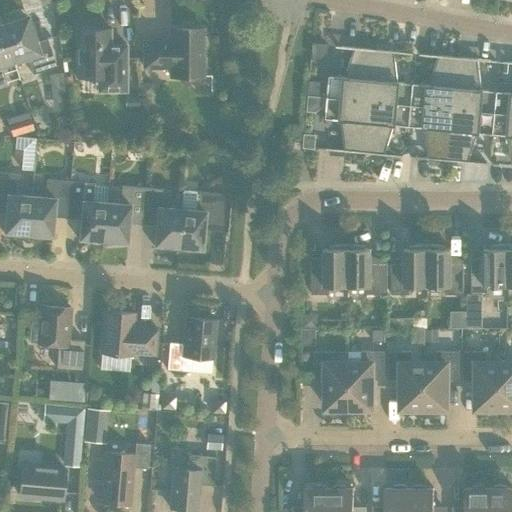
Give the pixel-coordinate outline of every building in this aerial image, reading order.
[(2,27),(13,61),(26,57),(32,75),(56,67),(47,40),(34,44),(26,19),(2,27)] [(13,61),(2,27),(0,27),(0,85),(7,83),(1,65),(13,61)] [(76,78),(99,78),(99,92),(126,92),(126,46),(110,46),(110,30),(94,30),(92,28),(83,28),(81,30),(76,30),(76,78)] [(144,69),(170,69),(170,77),(203,77),(203,50),(207,46),(208,42),(207,38),(203,34),(203,30),(170,30),(170,45),(162,45),(162,43),(144,43),(144,69)] [(329,76),(327,98),(370,102),(375,50),(355,48),(346,78),(329,76)] [(370,102),(412,106),(414,84),(398,83),(394,52),(375,50),(370,102)] [(412,106),(453,110),(458,58),(438,56),(429,85),(414,84),(412,106)] [(453,110),(495,114),(497,92),(482,90),(478,60),(458,58),(453,110)] [(49,75),(52,95),(66,93),(63,73),(49,75)] [(321,81),(310,80),(308,96),(319,97),(321,81)] [(511,93),(497,92),(495,114),(511,115),(511,93)] [(319,97),(308,96),(307,111),(317,112),(323,107),(324,98),(319,97)] [(345,152),(365,154),(370,102),(327,98),(325,120),(342,121),(345,152)] [(370,102),(365,154),(385,155),(394,126),(410,127),(412,106),(370,102)] [(412,106),(410,127),(425,129),(429,160),(448,161),(453,110),(412,106)] [(493,135),(495,114),(453,110),(448,161),(468,163),(477,134),(493,135)] [(511,115),(495,114),(493,135),(509,137),(511,165),(511,115)] [(7,119),(0,121),(0,122),(5,134),(11,131),(13,136),(36,129),(31,115),(9,123),(7,119)] [(154,135),(166,142),(173,129),(160,123),(154,135)] [(123,137),(131,146),(144,133),(135,124),(123,137)] [(303,147),(315,148),(316,135),(304,134),(303,147)] [(23,137),(11,136),(10,167),(22,167),(23,137)] [(500,140),(485,140),(485,154),(499,154),(500,140)] [(85,143),(75,142),(74,153),(80,153),(85,149),(85,143)] [(3,234),(28,239),(31,197),(18,196),(19,175),(0,173),(0,207),(7,208),(5,233),(3,232),(3,234)] [(31,197),(28,239),(53,238),(53,237),(52,237),(54,212),(68,213),(70,182),(46,180),(45,198),(31,197)] [(78,240),(103,246),(106,203),(93,202),(94,184),(70,182),(68,213),(82,214),(80,239),(78,239),(78,240)] [(120,205),(106,203),(103,246),(128,244),(128,243),(127,243),(129,218),(143,219),(145,188),(121,186),(120,205)] [(153,246),(178,252),(181,210),(168,209),(169,190),(145,188),(143,219),(157,221),(155,245),(154,245),(153,246)] [(181,210),(178,252),(203,251),(203,249),(202,249),(204,225),(228,227),(230,195),(197,192),(196,193),(183,192),(181,210)] [(347,287),(347,244),(329,246),(329,249),(324,250),(324,263),(311,263),(312,295),(330,295),(330,287),(347,287)] [(347,244),(347,287),(349,287),(349,299),(363,299),(367,295),(387,295),(387,263),(371,263),(371,249),(365,249),(365,246),(347,244)] [(427,287),(427,244),(409,246),(409,249),(404,249),(404,263),(391,263),(391,295),(410,295),(410,287),(427,287)] [(427,244),(427,287),(445,287),(445,295),(463,295),(463,263),(451,263),(451,249),(445,249),(445,246),(427,244)] [(507,287),(507,244),(489,246),(489,249),(484,249),(484,263),(471,263),(471,295),(490,295),(493,299),(504,299),(508,295),(508,287),(507,287)] [(68,340),(71,309),(41,306),(40,323),(32,322),(30,342),(38,343),(38,344),(58,346),(56,369),(82,371),(84,342),(68,340)] [(105,311),(100,367),(130,370),(131,354),(155,356),(157,330),(133,328),(135,314),(105,311)] [(468,313),(468,329),(482,329),(482,313),(468,313)] [(316,327),(316,318),(312,314),(303,314),(303,327),(316,327)] [(186,318),(184,345),(169,344),(167,370),(191,372),(192,357),(213,359),(216,321),(186,318)] [(412,329),(414,329),(414,319),(388,319),(388,329),(412,329)] [(358,327),(358,343),(369,343),(370,327),(358,327)] [(314,344),(314,329),(301,329),(301,344),(314,344)] [(424,329),(414,329),(412,329),(412,345),(424,345),(424,341),(424,329)] [(424,329),(424,341),(438,341),(438,329),(428,329),(424,329)] [(373,342),(385,342),(385,330),(373,330),(373,342)] [(346,414),(349,414),(349,363),(349,352),(314,352),(314,380),(326,380),(326,409),(329,409),(329,412),(346,414)] [(349,363),(349,414),(352,414),(369,412),(369,409),(372,409),(372,380),(385,380),(385,352),(362,352),(362,363),(349,363)] [(421,414),(424,414),(424,363),(412,363),(412,352),(389,352),(389,380),(401,380),(401,409),(404,409),(404,412),(421,414)] [(424,363),(424,414),(428,414),(445,412),(445,409),(447,409),(447,380),(460,380),(460,352),(437,352),(437,363),(424,363)] [(496,414),(499,414),(500,363),(487,363),(487,352),(464,352),(464,380),(477,380),(477,409),(479,409),(479,412),(496,414)] [(511,363),(500,363),(499,414),(503,414),(511,412),(511,363)] [(70,391),(69,399),(83,400),(84,386),(76,386),(70,391)] [(142,393),(141,407),(155,408),(156,394),(142,393)] [(174,409),(175,398),(163,397),(162,408),(174,409)] [(227,401),(220,400),(214,405),(214,413),(226,414),(227,401)] [(67,438),(65,465),(80,466),(82,439),(85,408),(70,407),(67,438)] [(84,441),(106,443),(109,410),(87,408),(84,441)] [(220,450),(221,436),(211,435),(210,449),(220,450)] [(100,503),(131,506),(134,468),(148,469),(150,445),(135,444),(135,454),(105,452),(100,503)] [(170,509),(197,511),(199,484),(214,485),(216,457),(189,454),(188,470),(174,468),(170,509)] [(20,496),(62,500),(65,470),(22,466),(20,496)] [(511,511),(511,488),(490,489),(489,511),(511,511)] [(329,511),(330,489),(306,489),(305,511),(329,511)] [(330,489),(329,511),(353,511),(353,489),(330,489)] [(409,511),(410,489),(386,489),(385,511),(409,511)] [(410,489),(409,511),(433,511),(434,489),(410,489)] [(489,511),(490,489),(466,489),(465,511),(489,511)]
